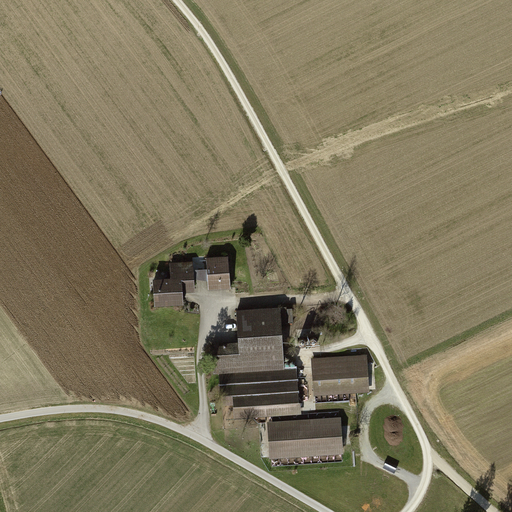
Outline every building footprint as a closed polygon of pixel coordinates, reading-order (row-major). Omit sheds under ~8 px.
[(229,255),(207,257),(208,268),(208,280),(209,290),(231,288),(229,255)] [(171,277),(153,278),(155,305),(184,304),(183,292),(196,291),(195,278),(194,269),(194,261),(170,262),(171,277)] [(208,268),(194,269),(195,278),(208,280),(208,268)] [(281,307),(236,311),(239,345),(212,347),(214,374),(220,373),(222,396),(232,395),(234,419),(301,414),(297,365),(286,366),(281,307)] [(368,354),(311,358),(314,396),(370,392),(368,354)] [(342,417),(267,421),(270,459),(344,454),(342,417)]
